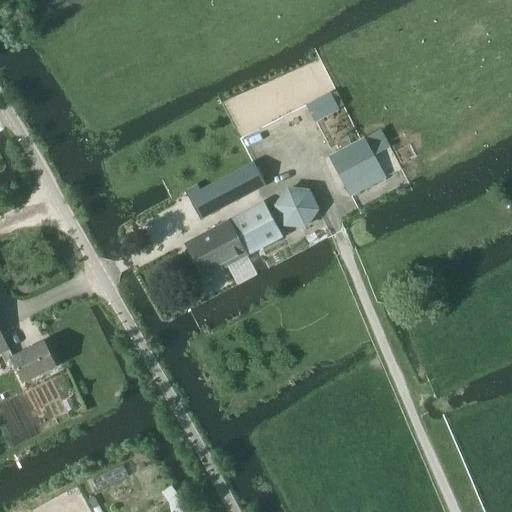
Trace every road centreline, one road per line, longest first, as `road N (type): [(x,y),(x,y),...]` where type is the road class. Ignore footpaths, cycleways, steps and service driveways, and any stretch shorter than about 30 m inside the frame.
road 1 (track): [(102,278),(314,173),(469,511)]
road 2 (unclassified): [(233,511),(0,105)]
